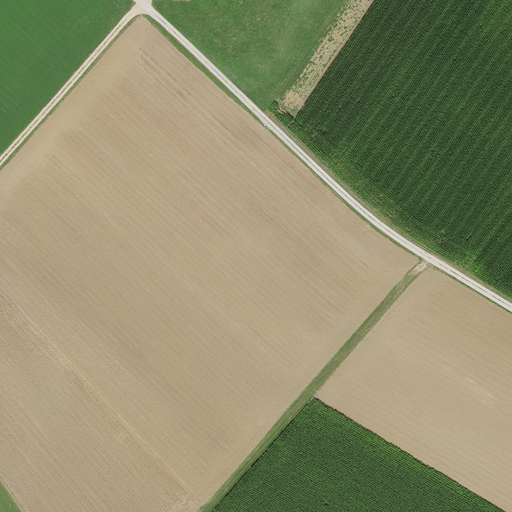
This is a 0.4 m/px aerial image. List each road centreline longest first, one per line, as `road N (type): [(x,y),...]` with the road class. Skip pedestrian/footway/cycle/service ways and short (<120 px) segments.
road 1 (track): [(142,0),(357,208),(511,308)]
road 2 (track): [(205,511),(405,279),(435,262)]
road 3 (track): [(0,160),(139,4),(134,0)]
